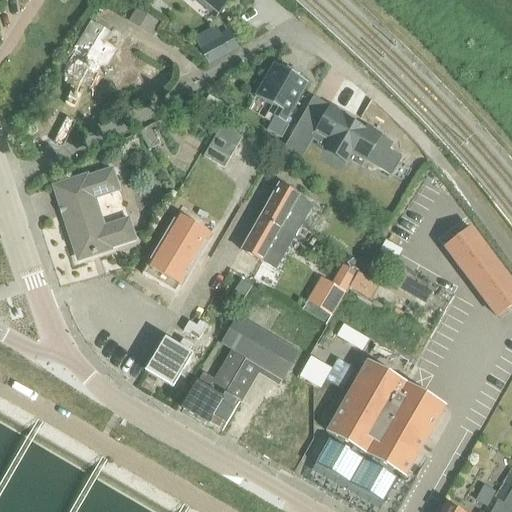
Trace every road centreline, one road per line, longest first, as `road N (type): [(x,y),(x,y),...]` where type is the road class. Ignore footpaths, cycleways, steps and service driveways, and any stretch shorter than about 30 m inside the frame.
road 1 (residential): [(305,511),(60,366)]
road 2 (unclassified): [(0,383),(219,511)]
road 3 (residential): [(60,366),(0,189)]
